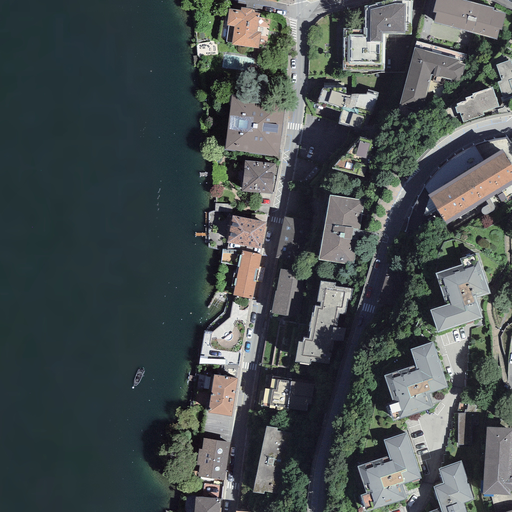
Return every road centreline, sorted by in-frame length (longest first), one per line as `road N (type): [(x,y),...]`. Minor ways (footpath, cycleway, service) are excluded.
road 1 (residential): [(300,12),(295,126),(248,366),(230,511)]
road 2 (residential): [(318,511),(324,453),(407,193),(449,145),(511,123)]
road 3 (residential): [(414,511),(437,424),(458,380),(458,346)]
